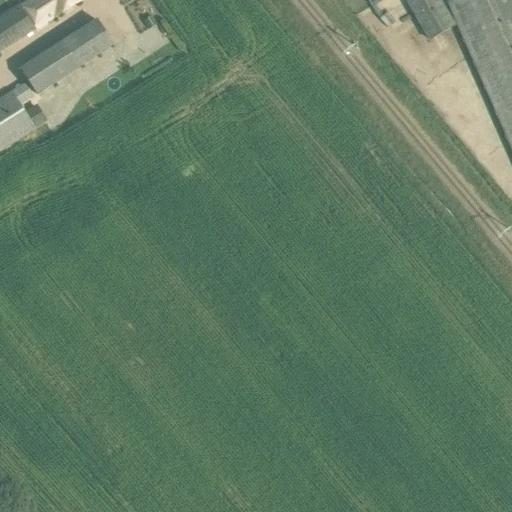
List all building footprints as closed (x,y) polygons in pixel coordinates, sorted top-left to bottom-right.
[(83,0),(40,0),(53,20),(84,1),(83,0)] [(440,0),(412,0),(408,3),(431,41),(456,26),(440,0)] [(511,0),(457,0),(448,4),(511,149),(511,0)] [(18,8),(0,18),(0,52),(33,31),(18,8)] [(143,20),(149,28),(157,23),(151,15),(143,20)] [(97,21),(19,70),(36,97),(114,47),(97,21)] [(11,91),(0,98),(0,152),(34,130),(45,123),(36,108),(26,114),(11,91)]
